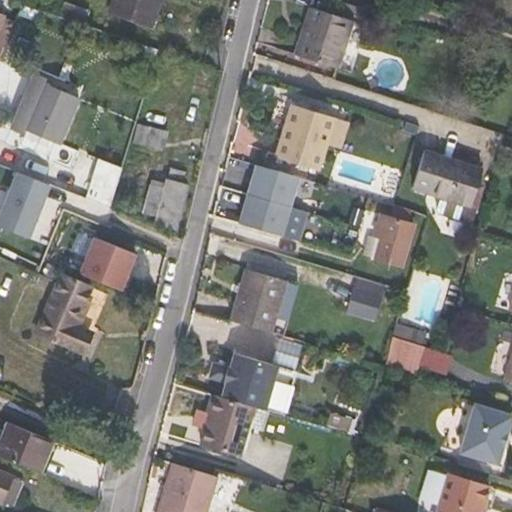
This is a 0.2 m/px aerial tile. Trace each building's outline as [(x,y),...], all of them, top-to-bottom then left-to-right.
[(88,9),(63,0),(58,14),(84,23),(88,9)] [(148,27),(157,0),(112,0),(108,12),(148,27)] [(350,19),(364,22),(368,8),(339,0),(332,0),(329,12),(310,7),(295,55),(336,67),(350,19)] [(485,49),(480,65),(493,70),(498,53),(485,49)] [(57,141),(76,97),(40,82),(41,77),(33,73),(10,126),(18,130),(20,125),(57,141)] [(290,103),(274,155),(315,167),(323,145),(337,149),(346,121),(332,116),(290,103)] [(161,149),(165,130),(137,123),(132,141),(161,149)] [(413,188),(440,196),(465,203),(468,204),(475,182),(480,165),(424,149),(413,188)] [(120,166),(97,156),(85,197),(108,206),(120,166)] [(296,176),(255,162),(246,191),(288,204),(296,176)] [(48,182),(15,168),(0,205),(0,223),(26,235),(48,182)] [(175,229),(186,182),(165,177),(164,180),(152,177),(143,211),(155,214),(153,224),(175,229)] [(485,185),(475,182),(468,204),(440,196),(436,208),(458,217),(473,216),(479,208),(485,185)] [(288,204),(246,191),(237,221),(279,234),(288,204)] [(408,211),(394,206),(389,219),(404,223),(408,211)] [(412,226),(404,223),(389,219),(380,216),(374,236),(381,238),(375,258),(400,266),(412,226)] [(133,252),(93,236),(78,273),(123,291),(129,276),(125,274),(133,252)] [(230,320),(270,331),(286,280),(245,267),(230,320)] [(73,325),(88,286),(60,274),(35,332),(78,350),(86,331),(73,325)] [(377,319),(387,284),(359,275),(348,311),(377,319)] [(270,331),(284,335),(299,284),(286,280),(270,331)] [(396,319),(391,336),(417,344),(425,328),(396,319)] [(417,344),(391,336),(385,366),(413,375),(419,345),(417,344)] [(511,349),(503,380),(511,382),(511,349)] [(219,396),(252,406),(262,409),(275,366),(232,353),(227,367),(210,362),(206,376),(223,382),(219,396)] [(252,406),(219,396),(209,393),(195,444),(237,457),(246,427),(252,406)] [(461,449),(496,459),(511,413),(477,403),(461,449)] [(246,427),(259,431),(265,410),(262,409),(252,406),(246,427)] [(0,437),(0,455),(38,471),(52,440),(7,421),(0,437)] [(158,511),(202,511),(214,476),(211,474),(174,463),(158,511)] [(0,499),(12,505),(22,481),(0,472),(0,499)] [(436,511),(483,511),(484,511),(480,509),(488,485),(449,473),(436,511)]
